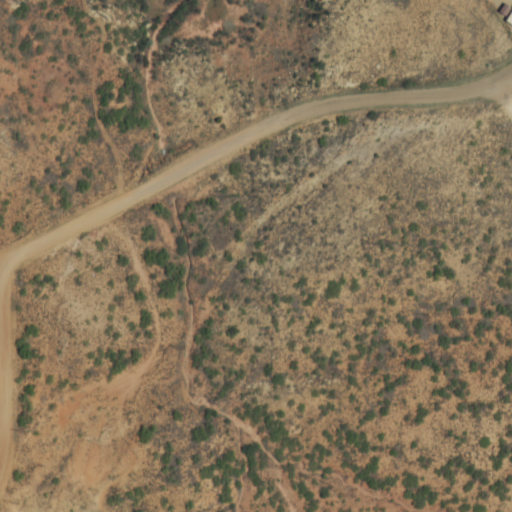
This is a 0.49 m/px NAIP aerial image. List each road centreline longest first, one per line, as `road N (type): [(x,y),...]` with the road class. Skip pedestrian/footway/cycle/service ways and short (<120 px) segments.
road 1 (residential): [(511,81),(497,95),(290,107),(0,268)]
road 2 (residential): [(6,267),(9,454),(0,468)]
